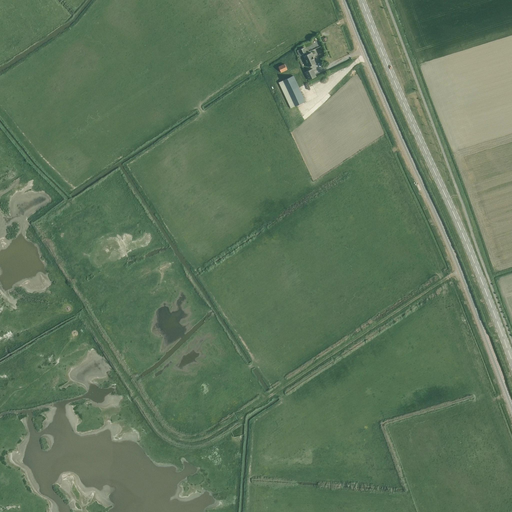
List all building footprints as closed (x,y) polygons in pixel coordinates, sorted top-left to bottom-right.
[(305,46),(307,50),(320,44),(317,39),(315,40),(314,39),(312,40),(313,42),(305,46)] [(304,48),(297,51),(300,56),(303,54),(304,56),(309,67),(316,64),(314,59),(313,57),(311,53),(307,55),(306,53),(306,52),(304,48)] [(281,72),(287,70),(285,64),(279,67),(281,72)] [(305,72),(309,80),(316,77),(313,69),(305,72)] [(291,108),(305,101),(293,76),(279,83),(291,108)]
